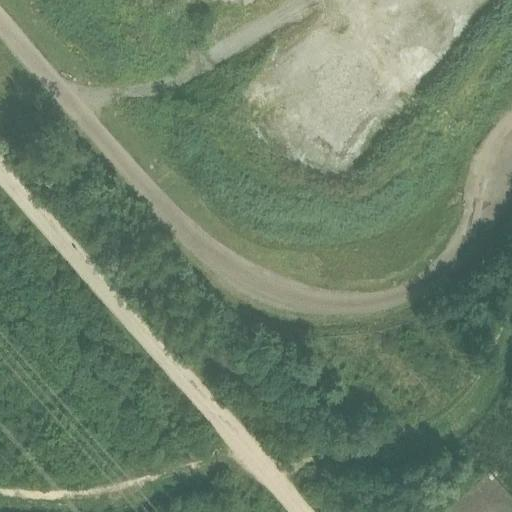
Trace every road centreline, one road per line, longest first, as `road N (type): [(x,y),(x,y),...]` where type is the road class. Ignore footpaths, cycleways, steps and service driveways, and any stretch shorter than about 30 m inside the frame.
road 1 (track): [(253,455),(0,168)]
road 2 (track): [(511,309),(481,375),(452,407),(406,431),(265,467)]
